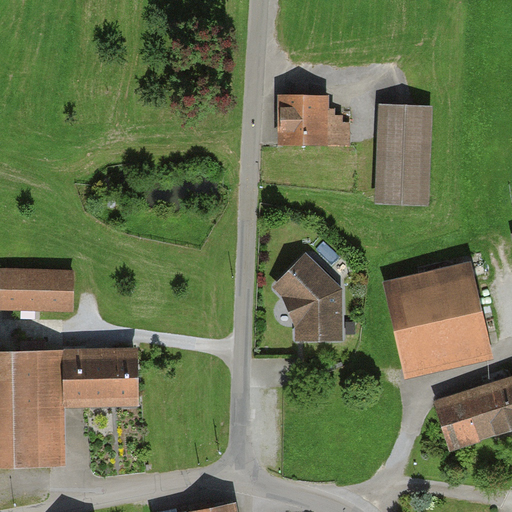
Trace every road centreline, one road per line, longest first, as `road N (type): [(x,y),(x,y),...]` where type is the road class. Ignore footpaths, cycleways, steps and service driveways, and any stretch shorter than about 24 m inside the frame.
road 1 (unclassified): [(239,480),(260,0)]
road 2 (unclassified): [(42,511),(196,479),(239,480)]
road 3 (track): [(511,498),(386,484)]
